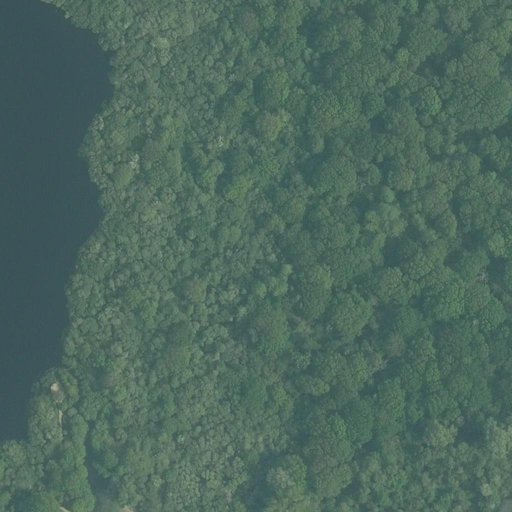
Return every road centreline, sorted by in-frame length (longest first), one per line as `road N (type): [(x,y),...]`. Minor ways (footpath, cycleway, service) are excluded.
road 1 (track): [(338,325),(280,318),(193,327),(173,357),(175,425),(166,470),(144,511)]
road 2 (track): [(511,428),(450,421),(431,393),(338,325)]
